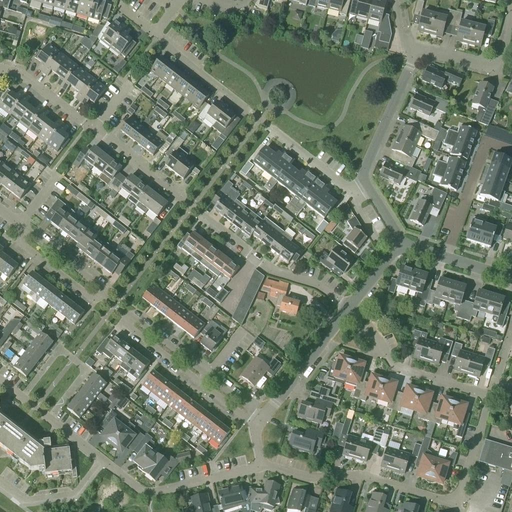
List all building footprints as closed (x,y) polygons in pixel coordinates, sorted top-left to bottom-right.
[(0,0),(0,8),(2,9),(8,11),(10,0),(0,0)] [(43,0),(42,5),(53,8),(55,0),(43,0)] [(55,0),(53,8),(65,12),(68,0),(55,0)] [(68,0),(65,12),(76,15),(80,0),(68,0)] [(80,0),(76,15),(87,19),(93,0),(80,0)] [(93,0),(87,19),(99,22),(101,18),(107,19),(109,13),(111,7),(105,5),(105,4),(99,2),(99,0),(93,0)] [(258,0),(255,6),(258,9),(266,11),(269,0),(258,0)] [(315,7),(327,10),(329,0),(309,0),(308,7),(315,9),(315,7)] [(329,0),(327,10),(339,13),(338,15),(345,17),(349,0),(329,0)] [(352,0),(349,12),(355,13),(354,17),(367,20),(371,0),(352,0)] [(381,0),(371,0),(367,20),(379,24),(376,34),(380,34),(377,42),(388,45),(390,36),(387,19),(388,16),(382,15),(385,2),(381,2),(381,0)] [(417,31),(429,35),(434,15),(421,12),(423,3),(417,2),(414,16),(420,17),(417,31)] [(436,37),(436,36),(441,38),(444,25),(451,27),(455,13),(449,11),(447,19),(434,15),(429,35),(430,35),(429,36),(430,36),(435,38),(436,37)] [(455,41),(468,45),(473,25),(459,22),(461,14),(455,13),(451,27),(458,29),(455,41)] [(107,23),(97,39),(100,41),(110,48),(125,28),(121,24),(116,21),(112,26),(111,27),(107,23)] [(486,29),(473,25),(468,45),(479,48),(483,35),(490,37),(494,23),(488,21),(486,29)] [(125,28),(110,48),(119,56),(120,55),(125,59),(126,58),(128,55),(136,45),(131,41),(126,37),(130,32),(125,28)] [(361,49),(367,50),(372,34),(365,32),(361,49)] [(89,52),(93,45),(85,39),(81,45),(89,52)] [(58,53),(49,46),(42,55),(39,53),(34,59),(42,65),(38,71),(42,74),(58,53)] [(51,72),(56,76),(68,61),(58,53),(42,74),(47,78),(51,72)] [(149,72),(158,78),(168,65),(159,59),(149,72)] [(61,80),(57,85),(61,89),(77,68),(68,61),(56,76),(61,80)] [(158,78),(166,84),(176,71),(168,65),(158,78)] [(118,75),(122,69),(118,66),(118,67),(116,67),(113,71),(118,75)] [(70,87),(75,91),(87,75),(77,68),(61,89),(66,92),(70,87)] [(422,78),(423,78),(422,82),(440,90),(444,81),(458,88),(463,78),(448,71),(445,76),(428,68),(427,70),(426,70),(422,78)] [(166,84),(174,91),(184,78),(176,71),(166,84)] [(76,100),(80,103),(96,83),(87,75),(75,91),(80,94),(76,100)] [(174,91),(182,97),(192,84),(184,78),(174,91)] [(106,90),(96,83),(80,103),(85,107),(89,102),(94,106),(106,90)] [(182,97),(190,103),(200,90),(192,84),(182,97)] [(492,90),(479,85),(471,105),(477,108),(475,113),(482,115),(478,124),(486,127),(493,113),(484,109),(492,90)] [(4,103),(0,108),(10,116),(25,96),(20,92),(16,97),(12,93),(8,90),(0,100),(4,103)] [(209,97),(200,90),(190,103),(198,110),(209,97)] [(10,116),(19,123),(31,108),(26,104),(30,99),(25,96),(10,116)] [(446,115),(451,105),(436,98),(433,104),(415,96),(410,109),(428,117),(431,109),(446,115)] [(207,105),(198,118),(203,122),(204,120),(213,127),(216,123),(226,110),(216,103),(212,109),(207,105)] [(164,104),(161,108),(166,112),(169,108),(164,104)] [(19,123),(28,131),(44,110),(39,107),(35,112),(31,108),(19,123)] [(28,131),(38,138),(50,123),(45,119),(49,114),(44,110),(28,131)] [(213,127),(212,129),(220,135),(221,136),(226,139),(234,128),(229,124),(235,117),(226,110),(216,123),(213,127)] [(161,112),(158,115),(164,120),(167,116),(161,112)] [(120,131),(128,138),(138,125),(130,118),(120,131)] [(401,127),(396,139),(415,147),(419,136),(434,142),(438,133),(409,120),(405,128),(401,127)] [(38,138),(47,145),(63,125),(58,121),(54,127),(50,123),(38,138)] [(69,138),(63,134),(68,129),(63,125),(47,145),(57,153),(69,138)] [(128,138),(136,144),(146,131),(138,125),(128,138)] [(448,133),(446,138),(471,147),(476,133),(459,127),(457,134),(448,131),(448,133)] [(441,130),(438,135),(442,137),(446,138),(448,133),(441,130)] [(136,144),(144,150),(154,137),(146,131),(136,144)] [(162,144),(154,137),(144,150),(153,157),(162,144)] [(446,138),(443,146),(452,149),(450,156),(467,161),(471,147),(446,138)] [(184,143),(179,139),(171,148),(176,152),(178,149),(184,143)] [(406,167),(411,169),(415,159),(410,157),(415,147),(396,139),(391,151),(395,152),(391,160),(406,167)] [(6,145),(1,150),(5,153),(7,150),(12,144),(8,141),(6,144),(6,145)] [(86,149),(75,163),(80,166),(84,161),(93,168),(103,155),(94,148),(91,153),(86,149)] [(268,192),(289,167),(293,161),(283,154),(281,157),(278,154),(276,156),(265,148),(252,163),(271,178),(263,188),(268,192)] [(174,153),(164,166),(174,174),(184,161),(187,156),(178,149),(176,152),(175,154),(174,153)] [(93,168),(102,175),(112,162),(103,155),(93,168)] [(511,161),(494,155),(490,166),(509,172),(511,162),(511,161)] [(437,162),(435,169),(461,178),(466,164),(449,158),(446,165),(437,162)] [(174,174),(183,180),(193,167),(184,161),(174,174)] [(121,169),(112,162),(102,175),(99,180),(108,187),(107,187),(112,192),(123,178),(118,174),(121,169)] [(245,177),(252,167),(248,164),(240,173),(245,177)] [(411,169),(406,167),(404,172),(385,164),(380,177),(398,185),(401,177),(416,183),(417,180),(420,173),(411,169)] [(0,170),(0,185),(2,187),(13,173),(4,166),(0,170)] [(490,166),(487,176),(505,183),(509,172),(490,166)] [(300,171),(298,174),(289,167),(268,192),(269,193),(276,183),(295,197),(287,207),(292,211),(317,180),(307,172),(305,175),(300,171)] [(435,169),(432,177),(441,180),(439,186),(456,192),(461,178),(435,169)] [(2,187),(11,194),(22,180),(13,173),(2,187)] [(487,176),(483,187),(505,194),(502,193),(505,183),(487,176)] [(119,192),(121,190),(130,197),(140,184),(131,177),(128,182),(123,178),(112,192),(117,195),(119,192)] [(20,201),(31,187),(22,180),(11,194),(20,201)] [(324,190),(326,187),(317,180),(292,211),(297,215),(305,205),(324,220),(336,204),(325,195),(328,193),(324,190)] [(212,202),(217,206),(213,211),(223,218),(236,201),(240,196),(236,193),(236,194),(230,189),(233,186),(228,182),(212,202)] [(140,184),(130,197),(128,200),(136,207),(139,204),(149,191),(140,184)] [(86,196),(89,192),(80,185),(77,189),(86,196)] [(483,187),(479,197),(490,201),(487,207),(494,209),(499,210),(505,194),(483,187)] [(438,212),(445,195),(432,190),(425,206),(417,202),(408,222),(422,228),(430,209),(438,212)] [(136,207),(136,208),(145,215),(148,211),(158,198),(149,191),(139,204),(136,207)] [(76,198),(81,203),(85,199),(79,194),(76,198)] [(167,206),(158,198),(148,211),(158,218),(167,206)] [(87,207),(90,203),(85,199),(81,203),(87,207)] [(223,218),(232,225),(245,208),(236,201),(223,218)] [(51,211),(57,216),(51,224),(60,231),(69,218),(73,214),(65,207),(58,202),(51,211)] [(341,217),(348,209),(345,203),(337,214),(341,217)] [(483,206),(481,211),(492,215),(494,209),(487,207),(483,206)] [(292,211),(287,207),(284,211),(286,212),(290,215),(295,219),(297,215),(292,211)] [(94,212),(99,217),(103,213),(97,208),(94,212)] [(232,225),(241,232),(254,215),(245,208),(232,225)] [(281,208),(277,214),(281,217),(286,212),(284,211),(281,208)] [(286,212),(281,217),(286,221),(290,215),(286,212)] [(108,217),(103,213),(99,217),(109,224),(112,220),(108,217)] [(69,218),(60,231),(68,238),(81,221),(82,221),(73,214),(69,218)] [(250,239),(252,236),(262,222),(254,215),(241,232),(250,239)] [(342,245),(347,248),(355,254),(357,251),(358,251),(360,249),(359,248),(366,240),(365,238),(366,237),(354,218),(346,223),(352,232),(344,241),(345,242),(342,245)] [(252,236),(261,243),(274,226),(265,219),(263,222),(262,222),(252,236)] [(473,219),(466,241),(478,245),(484,226),(485,226),(486,222),(473,219)] [(68,238),(77,245),(87,232),(90,229),(81,221),(68,238)] [(329,225),(324,231),(329,235),(338,225),(333,221),(329,225)] [(115,223),(112,227),(117,231),(121,227),(115,222),(115,223)] [(315,232),(320,236),(328,225),(323,222),(315,232)] [(511,222),(509,222),(503,241),(511,243),(511,222)] [(484,226),(478,245),(490,249),(494,236),(500,238),(503,227),(497,225),(496,229),(485,226),(484,226)] [(261,243),(268,248),(270,250),(283,233),(274,226),(261,243)] [(123,235),(126,231),(121,227),(117,231),(123,235)] [(77,245),(75,248),(84,255),(86,252),(87,252),(90,248),(94,242),(95,243),(97,240),(95,238),(87,232),(77,245)] [(177,248),(178,248),(181,251),(185,246),(188,248),(193,252),(203,240),(194,233),(190,237),(187,235),(177,248)] [(279,257),(290,243),(292,240),(283,233),(270,250),(279,257)] [(84,255),(93,262),(107,244),(105,246),(97,240),(95,243),(94,242),(87,252),(86,252),(84,255)] [(193,252),(189,257),(198,264),(202,259),(211,248),(212,247),(203,240),(196,248),(193,252)] [(296,248),(290,243),(279,257),(288,264),(292,260),(296,263),(303,254),(296,248)] [(93,262),(102,269),(112,256),(116,251),(107,244),(93,262)] [(202,259),(198,264),(207,270),(208,269),(221,254),(213,248),(212,247),(211,248),(202,259)] [(344,275),(354,262),(337,249),(329,259),(324,255),(318,262),(330,271),(333,266),(344,275)] [(112,276),(115,271),(120,275),(134,258),(128,253),(124,258),(116,251),(112,256),(102,269),(112,276)] [(0,271),(9,261),(1,254),(0,254),(0,271)] [(208,269),(207,270),(217,277),(220,273),(230,261),(221,254),(208,269)] [(18,267),(9,261),(0,271),(0,273),(8,280),(18,267)] [(230,280),(239,269),(230,261),(220,273),(230,280)] [(180,268),(177,272),(183,276),(186,273),(181,269),(180,268)] [(387,293),(394,295),(396,288),(409,292),(415,273),(402,269),(398,282),(391,280),(387,293)] [(255,271),(252,277),(261,285),(264,278),(255,271)] [(417,307),(424,309),(425,309),(426,305),(430,292),(423,290),(427,277),(415,273),(409,292),(417,294),(415,301),(419,302),(417,307)] [(23,286),(31,293),(41,281),(32,274),(23,286)] [(252,277),(249,283),(258,291),(261,285),(252,277)] [(31,293),(40,300),(50,287),(41,281),(31,293)] [(436,294),(430,292),(426,305),(432,307),(435,300),(447,304),(453,285),(440,281),(436,294)] [(198,282),(195,286),(201,290),(204,287),(198,282)] [(249,283),(246,289),(255,297),(258,291),(249,283)] [(287,290),(264,283),(262,292),(278,297),(276,307),(282,308),(281,312),(295,317),(299,304),(284,300),(287,290)] [(456,319),(463,321),(468,304),(462,302),(466,289),(453,285),(447,304),(455,306),(453,313),(457,314),(456,319)] [(142,300),(151,307),(162,293),(153,286),(142,300)] [(40,300),(48,306),(58,294),(50,287),(40,300)] [(246,289),(243,295),(253,303),(255,297),(246,289)] [(217,297),(208,290),(205,294),(214,300),(217,297)] [(217,297),(214,300),(220,305),(228,294),(222,290),(217,297)] [(477,313),(486,316),(491,296),(479,292),(475,306),(468,304),(463,321),(470,323),(471,318),(476,319),(477,313)] [(151,307),(159,313),(170,300),(162,293),(151,307)] [(48,306),(57,313),(67,301),(58,294),(48,306)] [(243,295),(240,301),(250,309),(253,303),(243,295)] [(491,296),(486,316),(493,318),(492,321),(493,324),(497,325),(496,327),(502,329),(507,316),(500,314),(504,300),(491,296)] [(159,313),(168,320),(179,306),(170,300),(159,313)] [(57,313),(65,320),(75,307),(67,301),(57,313)] [(240,301),(237,308),(247,315),(250,309),(240,301)] [(168,320),(176,327),(187,313),(179,306),(168,320)] [(74,326),(84,314),(75,307),(65,320),(74,326)] [(237,308),(234,314),(244,321),(247,315),(237,308)] [(176,327),(185,333),(196,319),(187,313),(176,327)] [(241,327),(244,321),(234,314),(231,320),(241,327)] [(194,340),(204,326),(196,319),(185,333),(194,340)] [(216,347),(222,339),(216,334),(220,329),(211,322),(203,331),(208,335),(200,345),(211,353),(212,352),(213,352),(215,351),(216,350),(216,348),(216,347)] [(10,325),(2,335),(3,335),(7,339),(11,334),(12,334),(15,329),(11,326),(10,325)] [(414,332),(410,345),(417,347),(414,359),(426,363),(432,344),(425,342),(427,336),(421,334),(414,332)] [(40,335),(34,343),(46,353),(53,344),(40,335)] [(106,339),(96,353),(101,357),(103,355),(111,361),(114,357),(123,345),(119,342),(121,340),(116,337),(115,338),(111,343),(106,339)] [(439,341),(438,346),(432,344),(426,363),(438,367),(441,354),(449,357),(453,344),(442,340),(439,341)] [(34,343),(27,352),(39,361),(46,353),(34,343)] [(454,372),(466,376),(472,356),(460,353),(462,347),(455,344),(451,357),(458,360),(454,372)] [(114,357),(122,364),(132,352),(123,345),(114,357)] [(489,369),(495,351),(488,349),(484,360),(472,356),(466,376),(479,379),(482,367),(489,369)] [(27,352),(20,360),(33,370),(39,361),(27,352)] [(140,358),(132,352),(122,364),(119,367),(128,374),(131,371),(140,358)] [(131,371),(128,374),(137,381),(140,377),(149,365),(140,358),(131,371)] [(332,360),(326,379),(336,382),(337,385),(343,387),(344,384),(345,384),(346,381),(353,359),(351,359),(350,359),(349,359),(348,359),(346,359),(345,360),(339,358),(338,359),(337,359),(335,359),(334,359),(333,360),(332,360)] [(345,384),(356,388),(355,391),(361,393),(363,387),(366,379),(360,377),(363,366),(358,364),(358,363),(357,362),(357,361),(356,361),(355,360),(354,360),(354,359),(353,359),(346,381),(345,384)] [(26,379),(33,370),(20,360),(13,369),(26,379)] [(89,360),(85,365),(90,369),(94,364),(89,360)] [(271,376),(280,365),(274,361),(267,369),(256,360),(241,378),(254,387),(266,372),(271,376)] [(142,387),(151,394),(161,380),(153,373),(142,387)] [(94,376),(87,385),(99,394),(106,386),(94,376)] [(367,397),(378,401),(385,378),(383,378),(382,378),(381,378),(379,378),(379,379),(377,379),(372,378),(368,389),(363,387),(361,393),(359,401),(365,403),(367,397)] [(387,410),(394,412),(398,398),(392,396),(396,385),(391,383),(390,383),(390,382),(389,381),(388,380),(387,379),(385,379),(385,378),(378,401),(389,404),(387,410)] [(151,394),(159,400),(170,386),(161,380),(151,394)] [(87,385),(80,393),(93,403),(95,399),(104,405),(108,400),(99,394),(87,385)] [(159,400),(168,407),(179,393),(170,386),(159,400)] [(414,390),(413,390),(407,389),(404,400),(398,398),(394,412),(400,414),(402,408),(413,412),(420,389),(418,389),(416,389),(415,389),(414,390)] [(420,389),(413,412),(420,414),(418,419),(423,421),(429,423),(433,409),(427,407),(431,396),(426,394),(425,393),(425,392),(424,392),(424,391),(423,391),(422,390),(421,390),(420,389)] [(80,393),(74,402),(86,412),(93,403),(80,393)] [(168,407),(176,414),(187,400),(179,393),(168,407)] [(324,403),(332,406),(338,408),(339,402),(326,397),(324,403)] [(439,411),(433,409),(429,423),(439,426),(442,421),(448,423),(455,400),(453,400),(451,400),(450,400),(449,400),(447,401),(442,399),(439,411)] [(176,414),(185,420),(196,406),(187,400),(176,414)] [(466,407),(461,405),(460,404),(459,403),(458,402),(457,401),(456,400),(455,400),(448,423),(454,424),(453,430),(457,432),(456,438),(462,439),(466,426),(460,424),(466,407)] [(298,419),(306,421),(307,423),(310,424),(312,423),(318,425),(321,416),(328,418),(328,419),(332,406),(324,403),(324,404),(316,401),(314,408),(303,404),(302,404),(302,406),(299,407),(298,411),(299,413),(298,419)] [(79,420),(86,412),(74,402),(67,411),(79,420)] [(185,420),(193,427),(204,413),(196,406),(185,420)] [(102,439),(106,442),(106,443),(107,445),(107,446),(108,447),(109,448),(110,449),(124,430),(119,427),(122,421),(111,412),(102,424),(109,429),(102,439)] [(193,427),(202,433),(213,420),(204,413),(193,427)] [(0,447),(31,472),(44,470),(45,476),(72,472),(72,479),(77,479),(74,453),(70,454),(69,450),(51,452),(50,443),(43,444),(44,453),(0,418),(0,447)] [(341,435),(347,437),(352,421),(346,419),(341,434),(341,435)] [(202,433),(210,440),(221,426),(213,420),(202,433)] [(136,449),(144,438),(134,430),(135,428),(129,423),(124,430),(110,449),(111,450),(113,450),(115,451),(116,451),(117,450),(121,454),(129,444),(135,450),(136,449)] [(219,447),(230,433),(221,426),(210,440),(219,447)] [(289,449),(296,451),(298,453),(301,454),(303,453),(309,455),(312,446),(319,448),(319,449),(320,446),(323,447),(326,439),(323,438),(323,436),(307,431),(305,438),(294,434),(293,434),(292,436),(290,437),(289,440),(290,443),(288,449),(289,449)] [(356,461),(356,462),(357,463),(361,464),(362,464),(363,463),(365,464),(371,445),(379,447),(383,435),(383,433),(375,431),(371,444),(360,441),(354,460),(356,461)] [(334,432),(332,438),(339,441),(341,435),(341,434),(334,432)] [(137,469),(143,474),(157,456),(156,457),(150,452),(154,444),(151,442),(152,440),(146,435),(144,438),(136,449),(142,453),(134,463),(139,467),(137,469)] [(385,449),(389,437),(383,435),(379,447),(385,449)] [(345,449),(343,456),(345,457),(345,458),(346,459),(350,460),(351,460),(352,459),(354,460),(360,441),(348,437),(348,438),(345,449)] [(424,438),(421,447),(419,455),(424,456),(418,478),(423,479),(423,480),(424,481),(425,483),(426,483),(428,484),(429,484),(437,458),(432,457),(427,452),(431,440),(424,438)] [(479,463),(511,473),(511,450),(485,442),(479,463)] [(419,455),(421,447),(415,445),(411,457),(417,459),(419,455)] [(381,468),(392,472),(398,453),(387,449),(381,468)] [(404,475),(410,456),(398,453),(392,472),(404,475)] [(437,458),(429,484),(430,485),(432,485),(433,485),(434,485),(436,484),(441,485),(446,472),(448,472),(450,467),(453,468),(457,455),(453,454),(448,460),(448,461),(437,458)] [(174,458),(172,461),(167,457),(164,462),(157,456),(143,474),(155,483),(162,474),(167,478),(178,464),(190,461),(189,455),(174,458)] [(265,483),(263,491),(250,491),(251,490),(250,490),(250,511),(261,511),(262,510),(269,511),(270,511),(273,509),(274,509),(275,506),(279,505),(277,497),(280,487),(275,486),(274,482),(268,484),(265,483)] [(231,490),(219,493),(223,511),(235,511),(240,511),(250,511),(250,490),(250,491),(242,493),(240,486),(231,489),(231,490)] [(315,511),(316,510),(309,508),(312,498),(305,496),(306,494),(292,491),(287,511),(290,511),(315,511)] [(351,496),(349,495),(348,493),(344,492),(342,493),(336,491),(336,492),(334,499),(332,500),(331,503),(332,506),(330,511),(331,511),(353,511),(354,510),(347,508),(351,496)] [(386,500),(386,499),(384,498),(383,496),(379,495),(377,496),(371,495),(369,503),(367,504),(366,507),(367,509),(365,511),(386,511),(382,511),(386,500)] [(218,511),(217,507),(217,509),(210,510),(207,496),(191,500),(194,511),(192,511),(218,511)]
